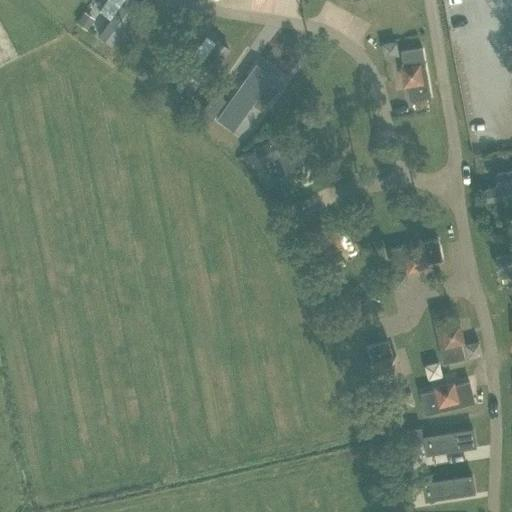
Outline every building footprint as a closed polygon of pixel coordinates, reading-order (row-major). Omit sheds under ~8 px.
[(110,0),(105,8),(123,22),(138,0),(110,0)] [(83,14),(77,23),(87,29),(93,21),(83,14)] [(121,63),(135,71),(158,29),(145,21),(121,63)] [(398,63),(402,84),(406,84),(409,98),(430,95),(422,45),(400,48),(402,62),(398,63)] [(180,81),(175,87),(181,91),(185,85),(180,81)] [(226,100),(216,92),(202,111),(212,119),(226,100)] [(511,111),(476,115),(477,129),(511,124),(511,111)] [(280,155),(288,171),(304,163),(288,131),(256,147),(264,163),(280,155)] [(511,198),(511,170),(481,173),(484,201),(511,198)] [(278,180),(267,186),(275,202),(286,196),(278,180)] [(343,247),(329,217),(303,229),(315,259),(343,247)] [(443,260),(438,238),(388,249),(392,271),(406,268),(407,272),(428,268),(428,264),(443,260)] [(332,254),(318,260),(324,272),(337,267),(332,254)] [(511,254),(495,256),(496,271),(511,269),(511,254)] [(461,344),(465,343),(460,321),(457,322),(454,307),(432,312),(443,363),(464,358),(461,344)] [(403,374),(396,353),(392,354),(388,340),(367,346),(382,395),(403,389),(399,375),(403,374)] [(470,381),(455,384),(454,381),(433,386),(434,389),(420,393),(425,414),(475,402),(470,381)] [(408,441),(423,439),(420,425),(405,428),(408,441)] [(410,486),(421,484),(419,474),(409,476),(410,486)]
